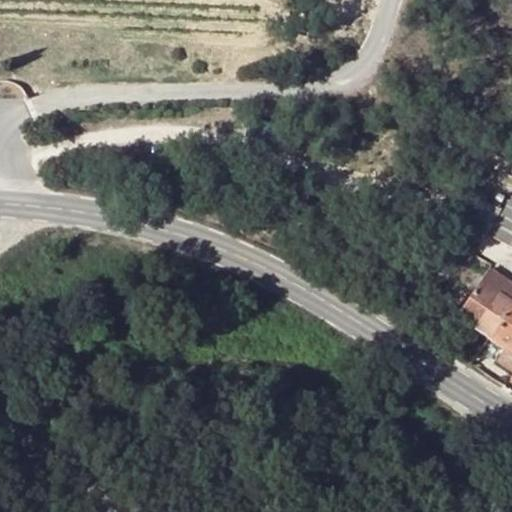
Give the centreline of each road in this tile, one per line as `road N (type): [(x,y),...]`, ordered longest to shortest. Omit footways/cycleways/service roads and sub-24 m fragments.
road 1 (tertiary): [(0,205),(183,234),(279,277),(511,419)]
road 2 (unknown): [(0,164),(153,136),(250,149),(448,228),(511,269)]
